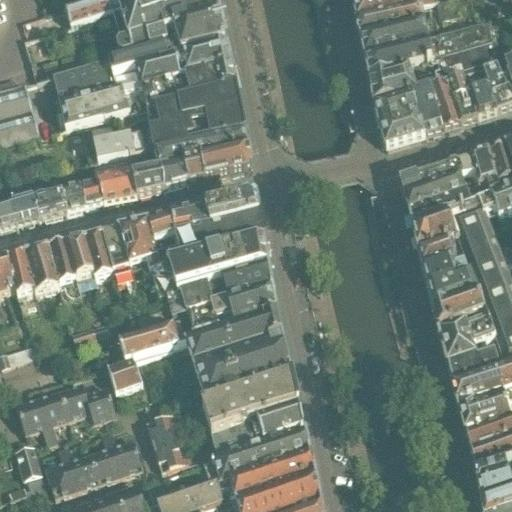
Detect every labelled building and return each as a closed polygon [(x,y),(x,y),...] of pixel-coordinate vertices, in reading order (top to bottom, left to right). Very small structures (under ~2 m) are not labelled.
[(114,0),(95,6),(85,9),(65,16),(71,33),(121,18),(179,0),(114,0)] [(82,0),(85,9),(95,6),(114,0),(82,0)] [(247,0),(179,0),(121,18),(129,47),(120,50),(117,55),(119,61),(123,64),(169,51),(165,37),(220,22),(219,20),(218,19),(250,11),(247,0)] [(328,16),(354,10),(397,0),(396,0),(352,0),(353,2),(326,8),(328,16)] [(397,0),(354,10),(328,16),(333,36),(358,29),(358,30),(402,20),(397,0)] [(402,20),(358,30),(358,29),(333,36),(337,51),(362,46),(361,45),(435,29),(440,47),(487,34),(486,30),(484,30),(478,7),(472,4),(451,9),(434,12),(431,0),(396,0),(397,0),(402,20)] [(449,0),(451,9),(472,4),(481,1),(480,0),(449,0)] [(113,81),(227,52),(261,44),(253,11),(250,11),(218,19),(219,20),(220,22),(165,37),(169,51),(123,64),(103,69),(92,72),(66,79),(60,81),(53,83),(53,85),(58,103),(60,112),(61,112),(117,97),(113,81)] [(346,90),(370,84),(370,85),(424,73),(432,95),(447,91),(467,85),(482,81),(482,80),(484,79),(497,75),(498,75),(492,53),(493,53),(487,34),(440,47),(435,29),(361,45),(362,46),(337,51),(346,90)] [(232,73),(231,71),(266,63),(261,44),(227,52),(113,81),(117,97),(122,95),(123,96),(141,93),(141,94),(142,94),(232,73)] [(511,56),(503,60),(504,73),(505,74),(506,74),(510,84),(508,85),(502,87),(497,75),(484,79),(496,120),(506,117),(506,118),(511,117),(511,115),(511,56)] [(63,69),(66,79),(92,72),(89,62),(63,69)] [(237,94),(236,93),(271,86),(266,63),(231,71),(232,73),(142,94),(147,117),(237,94)] [(44,75),(48,86),(53,85),(53,83),(60,81),(57,71),(44,75)] [(424,73),(370,85),(370,84),(346,90),(352,117),(374,112),(374,113),(412,102),(416,101),(416,100),(432,95),(424,73)] [(482,81),(467,85),(479,128),(497,123),(496,120),(484,79),(482,80),(482,81)] [(467,85),(447,91),(461,134),(479,128),(467,85)] [(0,99),(17,94),(15,86),(0,89),(0,99)] [(236,93),(237,94),(147,117),(121,124),(123,132),(148,125),(151,140),(241,117),(241,115),(273,109),(269,88),(271,88),(271,86),(236,93)] [(416,101),(412,102),(426,144),(427,144),(460,135),(460,134),(461,134),(447,91),(432,95),(416,100),(416,101)] [(0,155),(40,145),(26,92),(17,94),(0,99),(0,155)] [(117,97),(61,112),(62,119),(58,120),(61,133),(65,132),(67,138),(103,128),(104,129),(121,124),(147,117),(142,94),(141,94),(141,93),(123,96),(122,95),(117,97)] [(358,164),(386,155),(426,144),(412,102),(374,113),(374,112),(352,117),(357,141),(355,141),(356,145),(359,154),(355,154),(358,164)] [(241,115),(241,117),(151,140),(156,159),(246,141),(246,140),(272,134),(278,133),(273,109),(241,115)] [(99,172),(156,159),(151,140),(143,142),(111,149),(111,145),(113,144),(111,138),(109,138),(108,133),(84,138),(87,154),(88,154),(92,173),(99,172)] [(246,140),(246,141),(156,159),(160,176),(183,171),(249,156),(249,157),(281,150),(282,149),(273,137),(272,134),(246,140)] [(281,150),(249,157),(249,156),(183,171),(188,192),(247,180),(247,179),(248,177),(266,174),(287,171),(290,158),(282,149),(281,150)] [(500,198),(508,195),(507,186),(511,183),(511,174),(505,155),(489,160),(493,172),(497,190),(500,198)] [(296,163),(290,158),(287,171),(266,174),(269,185),(294,180),(293,173),(296,163)] [(479,197),(482,206),(500,198),(497,190),(493,172),(489,160),(470,166),(475,181),(478,196),(479,197)] [(410,173),(397,175),(371,179),(375,197),(402,191),(401,188),(417,183),(417,182),(438,175),(435,162),(410,173)] [(406,206),(406,204),(475,181),(470,166),(450,172),(438,175),(417,182),(417,183),(401,188),(402,191),(375,197),(378,212),(406,206)] [(130,170),(115,173),(123,207),(139,204),(133,182),(132,177),(130,170)] [(183,171),(160,176),(166,198),(188,192),(183,171)] [(98,190),(82,194),(87,215),(108,210),(123,207),(115,173),(96,177),(97,184),(98,190)] [(160,176),(133,182),(139,204),(154,201),(166,198),(160,176)] [(252,209),(251,208),(258,206),(259,206),(259,204),(285,199),(293,198),(298,197),(294,180),(269,185),(251,188),(206,197),(210,217),(209,217),(207,218),(206,219),(211,237),(260,225),(258,215),(259,215),(258,213),(257,212),(256,212),(252,209)] [(406,204),(406,206),(378,212),(381,227),(410,220),(410,218),(479,197),(478,196),(475,181),(406,204)] [(511,193),(508,195),(500,198),(482,206),(478,207),(482,221),(484,220),(484,221),(494,217),(497,223),(499,224),(501,223),(505,221),(506,221),(509,220),(511,218),(511,193)] [(82,194),(62,199),(68,220),(87,215),(82,194)] [(413,235),(412,232),(447,220),(471,211),(470,210),(478,207),(482,206),(479,197),(410,218),(410,220),(381,227),(385,241),(413,235)] [(34,207),(39,228),(39,229),(46,227),(46,226),(61,222),(62,223),(68,221),(68,220),(62,199),(34,207)] [(291,223),(285,199),(259,204),(259,206),(258,206),(262,227),(291,223)] [(34,207),(12,213),(17,234),(39,228),(34,207)] [(497,355),(504,374),(511,370),(511,294),(510,290),(511,290),(510,287),(509,287),(501,266),(502,266),(500,262),(498,257),(492,242),(493,242),(492,240),(491,240),(485,222),(483,222),(482,221),(478,207),(470,210),(471,211),(447,220),(456,248),(461,263),(466,276),(477,304),(486,326),(497,355)] [(0,238),(17,234),(12,213),(1,217),(0,214),(0,238)] [(206,219),(171,226),(175,246),(211,237),(206,219)] [(412,232),(413,235),(385,241),(391,270),(391,271),(420,262),(419,260),(456,248),(447,220),(412,232)] [(168,274),(264,249),(295,242),(291,223),(262,227),(261,228),(261,227),(260,227),(261,227),(260,225),(211,237),(175,246),(154,251),(162,278),(168,276),(168,274)] [(171,226),(149,232),(154,251),(175,246),(171,226)] [(120,239),(129,276),(146,271),(150,282),(152,281),(162,278),(154,251),(149,232),(147,232),(140,234),(139,234),(138,234),(138,235),(131,236),(129,236),(129,237),(122,238),(120,239)] [(103,243),(113,281),(116,292),(132,287),(129,276),(120,239),(103,243)] [(295,242),(264,249),(168,274),(168,276),(162,278),(152,281),(159,306),(167,304),(268,275),(268,274),(301,266),(295,242)] [(95,283),(95,286),(113,281),(103,243),(102,243),(99,244),(98,244),(98,245),(86,247),(85,247),(84,247),(84,248),(95,283)] [(67,252),(80,298),(98,293),(95,286),(95,283),(84,248),(67,252)] [(419,260),(420,262),(391,271),(394,286),(423,277),(423,276),(453,265),(456,264),(461,263),(456,248),(419,260)] [(49,257),(60,297),(61,298),(61,297),(65,296),(66,299),(67,300),(68,302),(69,303),(70,304),(72,305),(74,305),(75,305),(77,305),(82,303),(80,298),(67,252),(49,257)] [(25,263),(41,314),(50,311),(47,301),(60,297),(49,257),(49,256),(48,257),(27,263),(27,262),(25,263)] [(41,314),(25,263),(23,264),(23,263),(22,264),(18,265),(14,266),(13,266),(14,266),(10,268),(10,267),(9,268),(8,268),(16,298),(18,305),(23,320),(41,314)] [(398,302),(427,292),(428,298),(458,285),(456,280),(466,276),(461,263),(456,264),(453,265),(423,276),(423,277),(394,286),(398,302)] [(268,274),(268,275),(167,304),(173,326),(178,325),(186,322),(190,321),(272,296),(273,296),(307,289),(301,266),(268,274)] [(0,305),(0,306),(0,305),(0,303),(16,298),(8,268),(0,270),(0,305)] [(400,311),(404,326),(410,325),(434,317),(434,319),(477,304),(466,276),(456,280),(458,285),(428,298),(430,303),(400,311)] [(195,373),(284,345),(317,335),(312,312),(307,289),(273,296),(272,296),(190,321),(194,338),(197,347),(188,350),(190,355),(195,373)] [(398,302),(400,311),(430,303),(428,298),(427,292),(398,302)] [(439,339),(441,343),(486,326),(477,304),(434,319),(434,317),(410,325),(404,326),(410,348),(439,339)] [(112,320),(105,322),(108,331),(110,340),(117,338),(112,320)] [(119,348),(125,368),(125,369),(133,367),(172,355),(172,354),(180,352),(179,351),(187,348),(188,350),(197,347),(194,338),(191,339),(186,322),(178,325),(180,331),(119,348)] [(416,355),(421,376),(447,369),(448,372),(497,355),(486,326),(441,343),(416,355)] [(89,336),(90,338),(92,346),(110,340),(108,331),(89,336)] [(289,370),(289,367),(322,357),(317,335),(284,345),(195,373),(204,398),(289,370)] [(92,346),(90,338),(73,343),(76,351),(92,346)] [(30,352),(6,361),(10,372),(35,364),(31,352),(30,352)] [(417,377),(421,401),(453,392),(453,393),(504,374),(497,355),(448,372),(447,369),(421,376),(417,377)] [(208,411),(292,383),(292,385),(326,373),(322,357),(289,367),(289,370),(204,398),(208,411)] [(10,372),(6,361),(6,360),(0,362),(0,370),(2,375),(10,372)] [(63,362),(68,376),(73,375),(68,361),(63,362)] [(125,369),(125,368),(107,375),(116,400),(142,390),(133,367),(125,369)] [(430,421),(459,414),(458,412),(504,398),(505,400),(511,396),(511,370),(504,374),(453,393),(453,392),(421,401),(425,422),(430,421)] [(255,428),(299,413),(299,414),(335,404),(326,373),(292,385),(292,383),(208,411),(203,413),(213,443),(255,429),(255,428)] [(90,391),(79,394),(91,433),(117,425),(107,397),(107,399),(100,402),(99,400),(93,401),(90,391)] [(61,400),(60,400),(70,429),(83,424),(87,435),(91,433),(79,394),(68,398),(69,400),(61,403),(61,400)] [(431,423),(438,447),(441,447),(466,439),(511,421),(508,412),(511,410),(511,396),(505,400),(504,398),(458,412),(459,414),(431,423)] [(52,403),(39,407),(53,450),(58,449),(53,434),(70,429),(60,400),(60,401),(61,403),(53,405),(52,403)] [(261,448),(304,434),(304,435),(333,428),(332,426),(340,424),(335,404),(299,414),(299,413),(255,428),(255,429),(261,448)] [(53,450),(39,407),(25,412),(26,414),(18,417),(17,414),(16,415),(26,443),(42,438),(47,452),(53,450)] [(146,430),(154,454),(176,447),(171,430),(179,428),(177,421),(146,430)] [(438,447),(442,463),(471,456),(511,439),(511,421),(466,439),(467,441),(441,447),(438,447)] [(255,429),(213,443),(212,443),(218,463),(234,457),(261,448),(255,429)] [(221,491),(310,461),(314,460),(346,453),(341,430),(305,439),(272,449),(213,469),(221,490),(221,491)] [(442,463),(447,482),(477,475),(476,473),(511,461),(511,439),(471,456),(442,463)] [(112,440),(107,442),(121,485),(135,480),(134,478),(142,476),(142,478),(143,478),(134,449),(117,455),(112,440)] [(106,458),(90,463),(99,492),(100,492),(99,489),(106,487),(107,489),(121,485),(107,442),(102,444),(106,458)] [(176,447),(154,454),(162,480),(192,471),(189,463),(181,465),(176,447)] [(32,449),(18,453),(20,458),(16,459),(25,488),(42,483),(33,454),(32,449)] [(314,460),(310,461),(221,491),(221,490),(168,509),(158,511),(224,511),(220,499),(231,495),(235,508),(315,482),(314,481),(351,473),(346,453),(314,460)] [(69,454),(64,456),(77,499),(91,494),(90,492),(98,490),(99,492),(90,463),(74,469),(69,454)] [(77,499),(64,456),(58,458),(63,472),(46,478),(55,506),(56,506),(55,504),(63,501),(64,503),(77,499)] [(442,487),(446,501),(455,498),(479,493),(479,492),(511,482),(511,466),(477,477),(477,475),(447,482),(448,486),(442,487)] [(314,481),(315,482),(235,508),(224,511),(321,511),(322,511),(358,503),(351,473),(314,481)] [(446,501),(448,511),(468,511),(482,509),(507,500),(506,496),(511,494),(511,482),(479,492),(479,493),(455,498),(446,501)] [(158,511),(168,509),(161,488),(156,490),(148,493),(155,511),(158,511)] [(11,507),(12,508),(27,503),(24,494),(9,499),(11,507)] [(120,501),(117,502),(120,511),(144,511),(137,494),(123,499),(124,502),(121,503),(120,501)] [(482,509),(468,511),(511,511),(511,494),(506,496),(507,500),(482,509)] [(110,504),(96,509),(97,511),(120,511),(117,502),(114,503),(115,505),(111,507),(110,504)] [(362,511),(361,503),(358,503),(322,511),(321,511),(362,511)]
